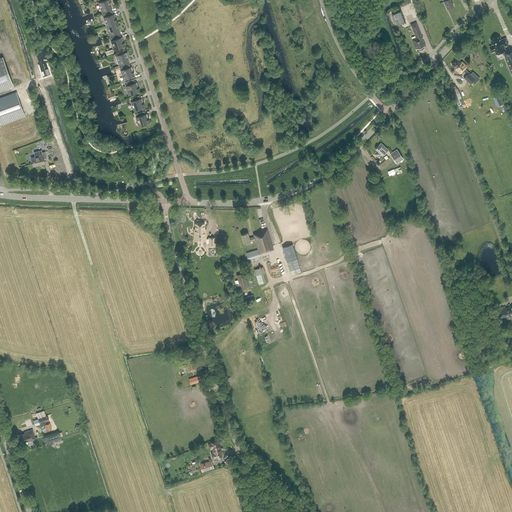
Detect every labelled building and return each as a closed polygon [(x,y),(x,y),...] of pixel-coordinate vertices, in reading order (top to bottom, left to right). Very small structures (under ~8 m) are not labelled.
[(113,8),(110,0),(106,0),(99,2),(103,14),(104,14),(111,12),(110,9),(113,8)] [(448,9),(453,6),(450,0),(446,0),(444,1),(448,9)] [(400,9),(392,13),(397,25),(405,22),(400,9)] [(112,15),(111,12),(104,14),(105,17),(104,17),(107,26),(117,23),(115,14),(112,15)] [(120,31),(117,23),(107,26),(111,38),(118,35),(118,32),(120,31)] [(416,23),(411,25),(416,37),(412,39),(413,42),(415,47),(416,49),(418,49),(419,50),(424,48),(423,46),(425,45),(416,23)] [(119,38),(118,35),(111,38),(115,50),(125,46),(122,37),(119,38)] [(511,49),(506,53),(505,50),(506,50),(504,46),(508,45),(505,38),(501,40),(500,37),(491,40),(493,46),(492,46),(491,47),(491,48),(491,49),(491,50),(492,50),(492,51),(493,51),(494,51),(495,50),(497,54),(503,51),(504,53),(503,54),(511,74),(511,49)] [(119,66),(119,67),(128,65),(127,62),(130,61),(127,52),(116,55),(119,64),(118,64),(119,66)] [(3,57),(0,58),(0,89),(13,85),(3,57)] [(471,74),(465,69),(467,66),(462,62),(461,62),(457,59),(452,64),(456,68),(455,69),(460,74),(463,71),(468,75),(465,78),(471,83),(473,82),(475,84),(480,78),(473,72),(471,74)] [(129,68),(128,65),(119,67),(120,71),(121,70),(124,79),(135,76),(132,67),(129,68)] [(140,91),(137,82),(134,83),(133,79),(126,82),(124,82),(126,86),(129,95),(140,91)] [(462,98),(459,90),(453,93),(456,100),(462,98)] [(0,125),(25,116),(16,92),(0,98),(0,125)] [(503,104),(499,92),(492,95),(496,106),(503,104)] [(145,107),(142,98),(139,99),(138,96),(130,98),(134,110),(145,107)] [(150,123),(147,114),(144,115),(143,112),(136,114),(139,126),(150,123)] [(382,155),(387,149),(381,143),(378,146),(377,146),(376,148),(376,149),(375,149),(382,155)] [(404,159),(402,156),(397,149),(390,154),(397,164),(404,159)] [(43,159),(47,158),(45,152),(42,152),(41,151),(34,153),(35,157),(31,158),(33,166),(45,163),(43,159)] [(206,239),(206,229),(204,229),(204,223),(195,224),(196,229),(194,229),(194,241),(206,241),(206,243),(207,244),(209,244),(209,247),(215,247),(215,238),(208,238),(208,239),(206,239)] [(258,250),(257,250),(259,254),(273,250),(267,230),(253,234),(254,237),(249,238),(248,233),(241,235),(244,243),(255,240),(258,250)] [(301,272),(292,244),(282,247),(291,275),(301,272)] [(259,254),(257,250),(246,253),(248,260),(259,256),(259,254)] [(263,267),(254,270),(256,276),(263,274),(263,273),(265,273),(263,267)] [(249,287),(244,273),(237,275),(241,290),(249,287)] [(263,274),(256,276),(259,284),(266,282),(263,274)] [(511,306),(511,307),(500,311),(503,319),(511,315),(511,306)] [(193,357),(192,356),(188,357),(189,362),(186,363),(189,371),(197,369),(193,357)] [(49,421),(47,416),(39,418),(41,425),(46,424),(46,422),(49,421)] [(28,442),(36,440),(33,430),(24,432),(25,434),(20,435),(22,443),(27,441),(28,442)] [(55,440),(61,438),(59,432),(53,435),(44,438),(46,443),(55,440)] [(221,451),(219,445),(216,446),(216,444),(211,445),(212,448),(213,447),(215,452),(212,453),(213,458),(216,457),(222,456),(221,452),(221,451)] [(211,460),(201,464),(203,471),(214,467),(211,460)]
